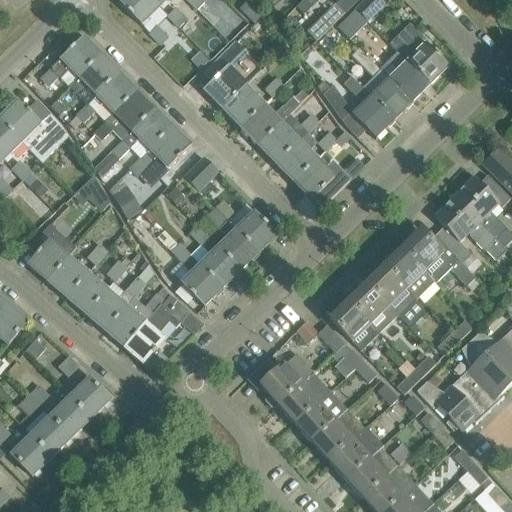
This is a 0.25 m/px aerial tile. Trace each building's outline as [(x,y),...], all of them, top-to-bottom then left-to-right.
[(141,27),(155,13),(159,9),(150,0),(122,0),(119,3),(118,3),(141,27)] [(150,0),(159,9),(168,0),(150,0)] [(205,4),(200,0),(185,0),(197,12),(205,4)] [(384,6),(377,0),(367,0),(356,12),(367,23),(384,6)] [(335,6),(307,33),(316,42),(344,15),(335,6)] [(187,21),(175,10),(167,18),(179,30),(180,29),(190,39),(197,33),(186,22),(187,21)] [(356,12),(337,30),(348,41),(367,23),(356,12)] [(389,46),(399,56),(407,64),(429,87),(447,69),(448,71),(449,70),(426,47),(428,45),(410,26),(389,46)] [(168,39),(158,28),(149,36),(160,47),(168,39)] [(69,71),(79,81),(101,58),(84,41),(85,40),(84,39),(40,82),(47,89),(58,78),(60,80),(69,71)] [(392,63),(399,56),(389,46),(387,44),(380,51),(392,63)] [(205,94),(222,112),(246,90),(228,71),(243,57),(234,47),(205,75),(214,84),(203,94),(204,95),(205,94)] [(362,90),(393,122),(411,104),(389,82),(359,51),(352,58),(373,79),(362,90)] [(200,54),(191,62),(200,72),(209,63),(200,54)] [(87,89),(96,99),(119,77),(101,58),(79,81),(71,89),(69,87),(58,98),(66,106),(76,96),(78,98),(87,89)] [(407,64),(389,82),(411,104),(429,87),(407,64)] [(137,95),(119,77),(96,99),(114,117),(137,95)] [(276,79),(263,92),(272,101),(285,88),(276,79)] [(352,118),(362,127),(376,142),(377,141),(375,139),(393,122),(362,90),(351,79),(344,87),(364,107),(352,118)] [(323,84),(317,88),(342,122),(351,112),(333,87),(330,89),(323,84)] [(263,108),(246,90),(222,112),(239,130),(263,108)] [(154,113),(137,95),(114,117),(94,136),(94,137),(80,151),(87,158),(112,133),(122,143),(154,113)] [(263,108),(239,130),(257,149),(290,116),(301,105),(293,98),(283,109),(282,108),(273,118),(263,108)] [(59,126),(55,121),(41,107),(31,117),(17,102),(16,103),(17,105),(0,121),(0,122),(22,144),(41,164),(68,138),(59,126)] [(56,103),(50,109),(59,118),(64,112),(56,103)] [(87,106),(75,118),(76,118),(69,126),(75,131),(82,124),(84,126),(96,114),(87,106)] [(119,162),(139,142),(150,153),(172,131),(154,113),(122,143),(111,154),(119,162)] [(301,127),(290,116),(257,149),(275,166),(308,136),(320,124),(311,116),(301,127)] [(0,158),(4,162),(22,144),(0,122),(0,158)] [(189,148),(172,131),(150,153),(168,171),(192,148),(191,147),(189,148)] [(346,153),(335,164),(342,171),(362,152),(344,134),(336,142),(336,143),(346,153)] [(336,143),(336,142),(329,135),(317,146),(325,154),(336,143)] [(293,184),(316,162),(308,154),(317,145),(308,136),(275,166),(293,184)] [(511,167),(496,152),(482,167),(511,195),(511,167)] [(218,174),(204,160),(184,179),(198,194),(218,174)] [(334,180),(320,166),(316,162),(293,184),(311,202),(309,203),(310,204),(334,180)] [(31,175),(19,163),(11,170),(22,183),(31,175)] [(93,178),(72,199),(83,208),(88,202),(99,188),(93,178)] [(122,180),(108,193),(121,213),(127,222),(142,213),(122,180)] [(510,201),(506,196),(492,182),(483,190),(474,180),(454,200),(496,242),(504,251),(511,242),(511,236),(490,214),(498,206),(502,209),(510,201)] [(2,181),(0,182),(0,194),(5,200),(13,192),(2,181)] [(37,182),(30,189),(41,200),(48,193),(37,182)] [(496,242),(454,200),(433,219),(443,229),(435,237),(448,251),(462,266),(471,257),(459,245),(467,236),(484,254),(496,242)] [(218,250),(239,273),(257,255),(236,233),(215,210),(207,218),(228,241),(218,250)] [(254,215),(236,233),(257,255),(275,238),(276,239),(277,238),(254,215)] [(29,250),(36,257),(26,268),(27,269),(29,267),(47,284),(68,260),(76,250),(50,228),(27,250),(28,251),(29,250)] [(189,236),(202,250),(211,242),(198,228),(189,236)] [(448,251),(435,237),(430,242),(420,232),(402,250),(434,284),(436,285),(450,271),(467,288),(475,280),(462,266),(448,251)] [(191,257),(180,245),(171,253),(182,265),(191,257)] [(99,246),(87,260),(97,268),(109,254),(99,246)] [(200,268),(221,290),(239,273),(218,250),(200,268)] [(434,284),(402,250),(384,268),(416,301),(434,284)] [(87,276),(68,260),(47,284),(67,300),(87,276)] [(118,263),(106,276),(114,283),(126,269),(119,264),(118,263)] [(118,303),(106,293),(86,317),(105,333),(136,298),(155,276),(149,267),(137,279),(125,292),(118,303)] [(181,286),(190,296),(204,310),(205,309),(204,308),(221,290),(200,268),(181,286)] [(399,319),(416,301),(384,268),(366,286),(397,317),(399,319)] [(67,300),(86,317),(106,293),(87,276),(67,300)] [(348,303),(370,326),(380,317),(389,325),(397,317),(366,286),(348,303)] [(145,310),(153,317),(165,303),(157,295),(145,310)] [(139,300),(136,298),(105,333),(124,349),(144,326),(129,312),(139,300)] [(164,343),(156,336),(164,327),(172,333),(188,314),(170,298),(165,303),(153,317),(144,326),(124,349),(143,366),(142,367),(143,368),(164,343)] [(370,326),(348,303),(329,321),(360,353),(379,335),(370,326)] [(27,325),(6,306),(0,313),(0,341),(7,347),(27,325)] [(451,336),(458,344),(472,331),(464,323),(451,336)] [(511,327),(496,343),(478,333),(469,342),(511,387),(511,386),(511,327)] [(345,347),(327,328),(318,337),(335,356),(345,347)] [(458,344),(451,336),(437,350),(445,357),(458,344)] [(470,369),(458,380),(489,413),(503,400),(501,397),(511,387),(469,342),(460,350),(470,369)] [(363,364),(350,350),(342,357),(355,371),(363,364)] [(278,409),(313,376),(296,357),(284,368),(260,389),(267,397),(265,399),(265,403),(271,409),(275,410),(277,408),(278,409)] [(58,369),(68,379),(79,369),(68,358),(58,369)] [(414,372),(422,379),(435,366),(428,358),(414,372)] [(363,364),(355,371),(368,384),(375,377),(363,364)] [(422,379),(414,372),(396,389),(404,397),(422,379)] [(313,376),(278,409),(295,427),(318,405),(330,394),(313,376)] [(475,427),(489,413),(458,380),(443,395),(426,384),(416,394),(433,411),(436,408),(461,434),(472,424),(475,427)] [(89,381),(70,400),(90,421),(110,402),(89,381)] [(399,400),(385,386),(378,394),(391,408),(399,400)] [(29,397),(39,408),(49,398),(39,387),(29,397)] [(330,394),(318,405),(295,427),(312,446),(348,413),(330,394)] [(39,408),(29,397),(18,407),(28,418),(39,408)] [(412,398),(404,405),(416,418),(424,411),(412,398)] [(71,440),(90,421),(70,400),(50,419),(71,440)] [(364,431),(348,413),(312,446),(328,464),(367,429),(366,429),(364,431)] [(432,435),(433,437),(441,429),(428,416),(420,423),(432,435)] [(52,459),(71,440),(50,419),(31,438),(52,459)] [(0,425),(0,446),(10,436),(0,425)] [(367,429),(328,464),(345,483),(381,450),(383,448),(367,429)] [(454,443),(441,429),(433,437),(445,451),(454,443)] [(11,457),(18,464),(32,479),(52,459),(31,438),(11,457)] [(381,450),(345,483),(362,501),(398,469),(381,450)] [(467,474),(475,467),(462,453),(454,460),(467,474)] [(467,474),(484,493),(492,485),(475,467),(467,474)] [(398,469),(362,501),(372,511),(388,511),(415,487),(398,469)] [(0,488),(2,491),(0,492),(0,507),(9,498),(7,496),(16,488),(0,471),(0,488)] [(484,493),(501,511),(509,504),(492,485),(484,493)] [(415,487),(388,511),(425,511),(432,506),(415,487)]
